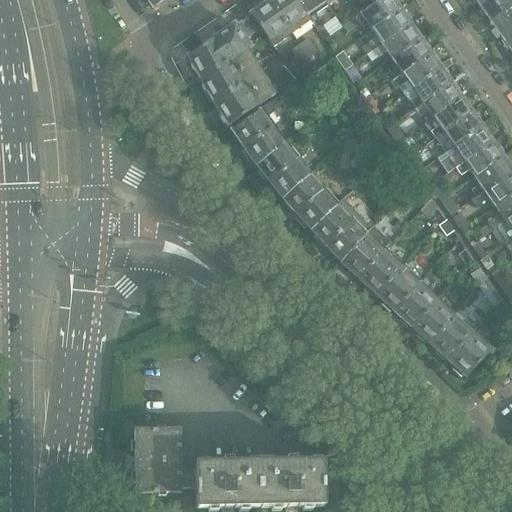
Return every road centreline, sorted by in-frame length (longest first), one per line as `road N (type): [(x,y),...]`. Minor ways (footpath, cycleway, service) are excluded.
road 1 (residential): [(458,432),(297,284),(242,217),(165,102),(144,40)]
road 2 (secondary): [(242,295),(209,222),(92,152)]
road 3 (secondary): [(242,295),(193,241),(169,231),(88,224)]
road 4 (secondary): [(25,262),(34,437)]
road 5 (secondary): [(92,152),(82,60),(62,0)]
road 6 (secondary): [(17,81),(24,224)]
road 7 (residential): [(511,113),(433,0)]
road 8 (secondary): [(340,387),(242,295)]
road 9 (secondary): [(34,437),(83,318)]
road 10 (secondary): [(440,454),(386,410),(340,387)]
